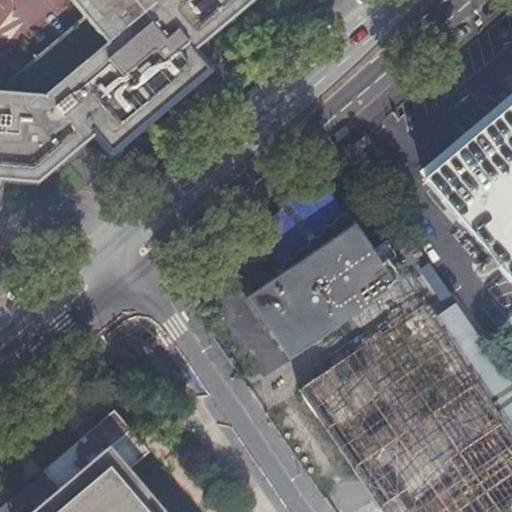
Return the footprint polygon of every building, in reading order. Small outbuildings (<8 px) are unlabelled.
[(0,0),(0,212),(7,207),(9,181),(42,185),(94,142),(99,137),(115,156),(217,70),(202,52),(264,0),(0,0)] [(511,107),(422,183),(509,282),(511,279),(511,107)] [(393,181),(374,197),(387,213),(407,197),(393,181)] [(394,285),(343,217),(280,270),(282,273),(247,297),(289,359),(394,285)] [(511,511),(511,440),(420,307),(297,391),(378,511),(511,511)] [(158,511),(106,452),(87,469),(85,466),(80,471),(74,463),(71,461),(67,460),(63,460),(60,461),(57,462),(0,510),(0,511),(158,511)]
